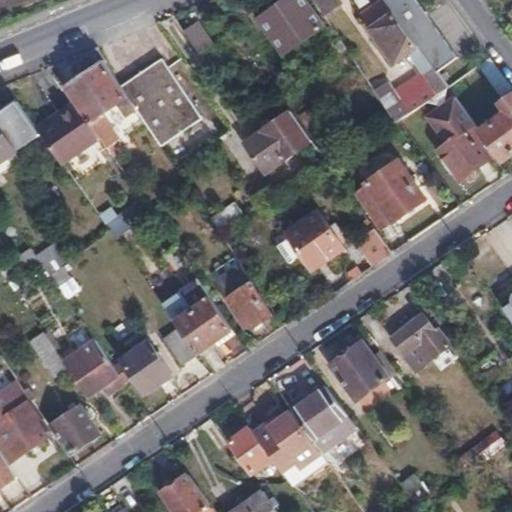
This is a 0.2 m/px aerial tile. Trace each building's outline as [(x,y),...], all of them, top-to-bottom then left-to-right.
[(305,0),(285,0),(260,17),(284,53),(323,26),(305,0)] [(312,0),(319,16),(342,8),(338,0),(312,0)] [(394,11),(386,0),(379,0),(360,14),(394,62),(409,52),(419,45),(412,35),(394,11)] [(461,17),(448,0),(408,0),(394,11),(412,35),(416,32),(412,27),(414,25),(408,17),(417,11),(435,36),(461,17)] [(197,21),(185,29),(201,52),(214,41),(197,21)] [(419,45),(409,52),(424,74),(434,66),(419,45)] [(155,46),(114,74),(137,109),(154,133),(196,106),(155,46)] [(511,87),(489,57),(479,65),(501,94),(511,87)] [(103,60),(66,86),(77,102),(101,137),(107,146),(118,139),(112,130),(102,115),(116,104),(126,116),(137,109),(114,74),(103,60)] [(450,87),(469,72),(459,60),(440,74),(450,87)] [(434,66),(424,74),(399,91),(413,112),(450,87),(440,74),(434,66)] [(391,84),(378,92),(398,122),(411,113),(391,84)] [(511,152),(511,94),(499,103),(505,112),(480,130),(502,160),(511,152)] [(0,160),(40,132),(17,101),(0,112),(0,160)] [(60,121),(42,135),(62,163),(101,137),(77,102),(57,117),(60,121)] [(312,140),(291,111),(246,143),(267,173),(312,140)] [(116,127),(112,130),(118,139),(107,146),(122,168),(137,156),(116,127)] [(469,128),(442,148),(463,177),(490,157),(469,128)] [(401,162),(358,191),(384,228),(427,198),(401,162)] [(180,205),(174,195),(151,211),(158,220),(180,205)] [(100,217),(118,238),(130,227),(112,206),(100,217)] [(287,232),(312,269),(343,248),(318,211),(287,232)] [(373,266),(392,252),(375,228),(355,240),(373,266)] [(54,244),(38,255),(68,301),(84,290),(54,244)] [(250,284),(254,281),(240,260),(214,278),(245,323),(253,317),(256,321),(258,325),(271,316),(250,284)] [(216,341),(233,329),(211,297),(194,309),(216,341)] [(42,325),(55,316),(42,298),(30,307),(42,325)] [(176,322),(199,354),(216,341),(194,309),(176,322)] [(247,327),(256,321),(253,317),(245,323),(247,327)] [(424,317),(391,340),(403,356),(405,355),(418,370),(451,347),(439,331),(436,333),(424,317)] [(44,332),(31,341),(49,368),(62,359),(44,332)] [(181,334),(168,343),(184,365),(196,356),(181,334)] [(389,375),(363,340),(332,364),(357,398),(389,375)] [(124,360),(135,375),(146,392),(173,374),(150,341),(124,360)] [(76,378),(89,396),(103,386),(121,374),(115,366),(107,355),(76,378)] [(121,374),(126,382),(135,375),(124,360),(115,366),(121,374)] [(491,372),(481,378),(492,393),(501,386),(491,372)] [(109,394),(126,382),(121,374),(103,386),(109,394)] [(17,394),(25,389),(17,376),(8,381),(17,394)] [(359,428),(329,388),(294,413),(314,441),(321,450),(323,454),(359,428)] [(0,433),(18,458),(51,435),(28,402),(13,413),(18,420),(2,432),(0,433)] [(82,404),(52,425),(71,452),(101,432),(82,404)] [(299,467),(321,450),(314,441),(294,413),(293,411),(276,423),(273,418),(255,431),(275,459),(284,472),(296,463),(299,467)] [(255,431),(252,427),(232,442),(254,473),(275,459),(255,431)] [(0,448),(4,454),(10,463),(18,458),(0,433),(0,448)] [(0,448),(0,488),(19,476),(10,463),(4,454),(0,448)] [(188,475),(163,493),(176,511),(207,511),(204,508),(209,505),(188,475)] [(420,511),(434,502),(415,475),(401,485),(420,511)] [(276,511),(262,491),(232,511),(276,511)]
